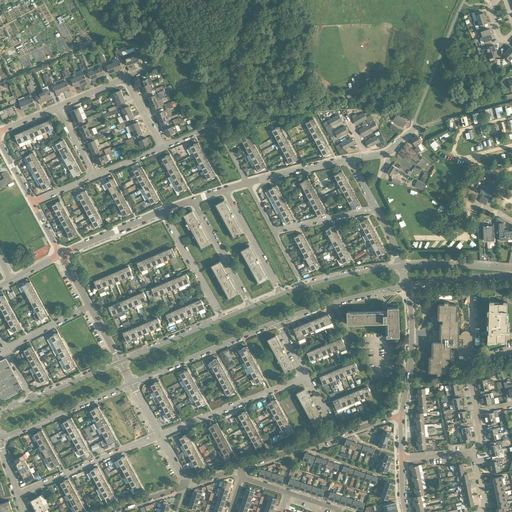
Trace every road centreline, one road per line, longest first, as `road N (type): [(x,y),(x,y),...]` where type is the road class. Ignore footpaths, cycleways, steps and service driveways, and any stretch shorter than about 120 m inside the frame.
road 1 (residential): [(238,469),(400,415)]
road 2 (residential): [(89,306),(64,261),(67,251),(162,211)]
road 3 (tertiary): [(131,383),(277,322)]
road 4 (residential): [(159,434),(306,376)]
road 5 (residential): [(16,495),(159,434)]
road 6 (tertiary): [(0,438),(131,383)]
road 7 (unclassified): [(415,129),(464,0)]
road 8 (tertiary): [(277,322),(406,285)]
road 9 (residential): [(400,415),(410,367),(406,285)]
road 10 (residential): [(162,211),(222,318)]
road 11 (residential): [(250,306),(193,200)]
road 12 (residential): [(247,182),(212,127),(161,148)]
